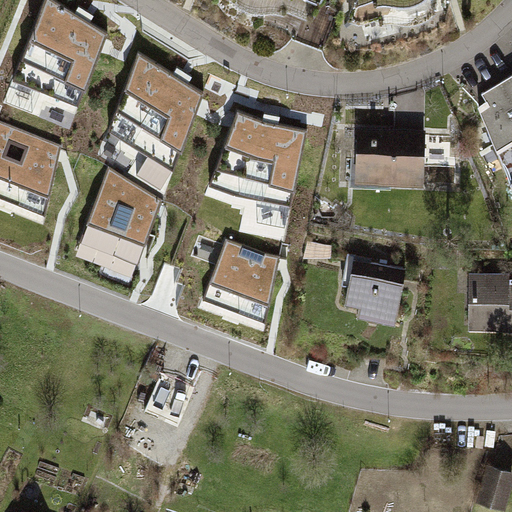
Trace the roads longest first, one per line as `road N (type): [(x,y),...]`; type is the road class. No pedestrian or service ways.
road 1 (residential): [(0,264),(367,399),(511,404)]
road 2 (residential): [(145,0),(222,52),(311,79),(409,78),(511,20)]
